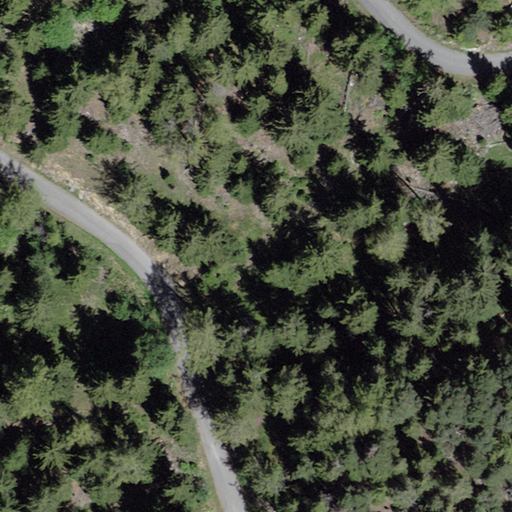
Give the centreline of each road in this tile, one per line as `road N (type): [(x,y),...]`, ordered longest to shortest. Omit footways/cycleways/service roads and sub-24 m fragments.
road 1 (unclassified): [(0,151),(105,227),(152,279),(192,363),(243,511)]
road 2 (unclassified): [(511,48),(457,50),(371,0)]
